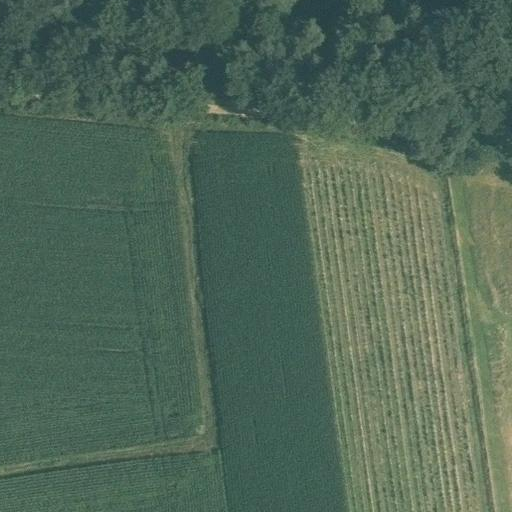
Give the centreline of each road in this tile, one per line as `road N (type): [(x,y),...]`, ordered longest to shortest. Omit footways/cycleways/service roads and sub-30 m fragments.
road 1 (track): [(174,108),(215,443),(0,475)]
road 2 (track): [(0,77),(174,108),(332,124),(394,117),(511,60)]
